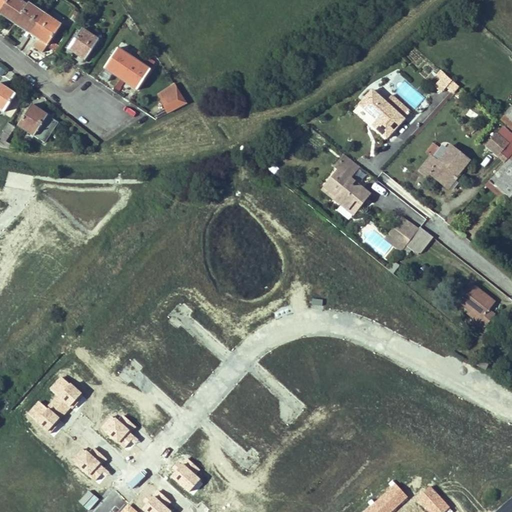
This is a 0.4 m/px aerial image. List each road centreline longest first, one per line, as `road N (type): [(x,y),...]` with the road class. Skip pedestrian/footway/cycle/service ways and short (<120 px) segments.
road 1 (track): [(426,0),(243,138),(189,157),(124,161)]
road 2 (residential): [(0,46),(98,121)]
